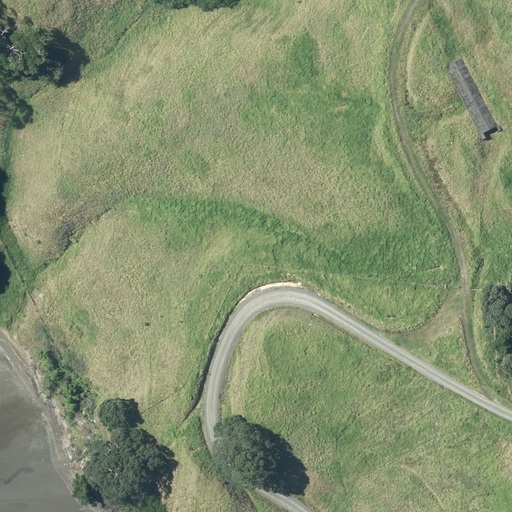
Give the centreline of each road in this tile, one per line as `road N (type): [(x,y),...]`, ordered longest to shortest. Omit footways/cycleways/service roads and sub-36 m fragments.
road 1 (track): [(511,415),(307,298),(258,299),(226,339),(212,426),(243,479),(304,511)]
road 2 (track): [(503,411),(475,365),(452,227),(405,139),(397,105),(399,38),(420,0)]
